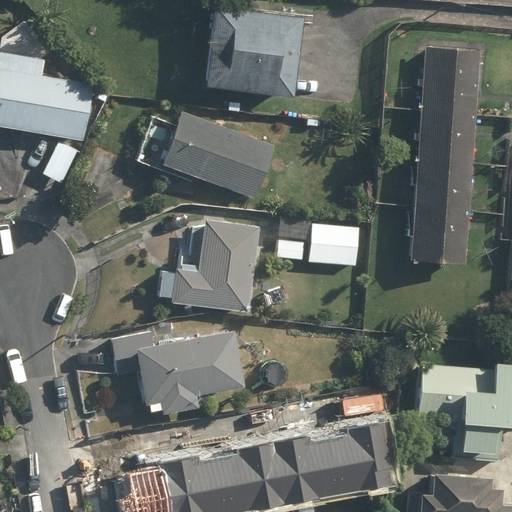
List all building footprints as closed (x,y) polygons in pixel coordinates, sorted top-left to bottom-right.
[(300,13),(212,1),(200,82),(289,95),(300,13)] [(478,48),(423,44),(406,257),(462,261),(478,48)] [(0,49),(0,124),(80,140),(91,82),(38,72),(41,57),(0,49)] [(273,144),(179,107),(157,161),(252,198),(273,144)] [(358,217),(278,212),(276,236),(307,238),(305,261),(355,264),(358,217)] [(256,224),(202,218),(196,269),(172,266),(171,271),(161,270),(158,294),(169,296),(168,301),(246,309),(256,224)] [(302,239),(277,238),(276,257),(301,259),(302,239)] [(150,331),(109,339),(116,375),(137,371),(144,403),(147,402),(149,410),(160,408),(161,412),(197,405),(194,393),(242,384),(231,327),(152,343),(150,331)] [(490,367),(419,361),(415,416),(454,419),(451,456),(497,460),(500,422),(511,423),(511,360),(491,359),(490,367)] [(383,390),(340,399),(347,433),(390,424),(383,390)] [(191,437),(150,435),(147,501),(198,504),(198,497),(246,499),(249,441),(244,441),(245,425),(202,433),(191,437)] [(511,511),(511,503),(497,502),(498,485),(487,484),(488,473),(429,469),(428,490),(407,488),(404,511),(511,511)]
